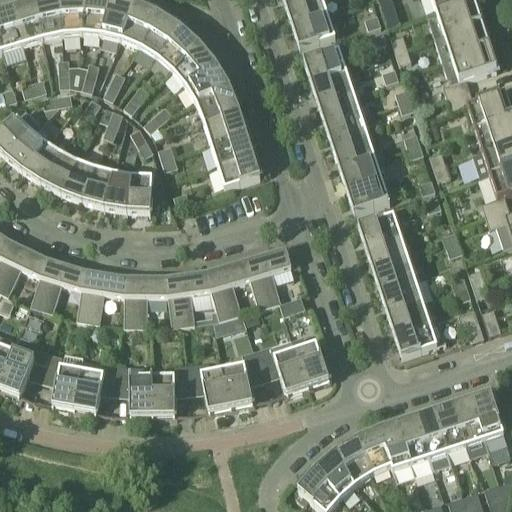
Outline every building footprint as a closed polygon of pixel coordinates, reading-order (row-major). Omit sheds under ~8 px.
[(281,0),(285,13),(321,2),(320,0),(281,0)] [(410,0),(412,3),(421,0),(429,0),(436,21),(474,8),(471,0),(410,0)] [(328,23),(321,2),(285,13),(293,35),(328,23)] [(60,6),(62,43),(65,43),(82,42),(85,4),(60,6)] [(111,7),(85,4),(82,42),(85,42),(102,43),(111,7)] [(60,6),(35,11),(43,48),(45,47),(62,43),(60,6)] [(111,7),(102,43),(104,44),(121,48),(136,13),(111,7)] [(482,31),(474,8),(436,21),(427,24),(435,47),(482,31)] [(43,48),(35,11),(13,18),(24,54),(43,48)] [(159,23),(136,13),(121,48),(124,49),(139,55),(159,23)] [(0,53),(2,60),(24,54),(13,18),(0,21),(0,53)] [(381,33),(377,22),(365,26),(368,38),(381,33)] [(159,23),(139,55),(142,56),(156,66),(182,38),(181,37),(159,23)] [(328,23),(293,35),(300,57),(335,46),(328,23)] [(442,69),(489,54),(482,31),(435,47),(442,69)] [(200,54),(182,38),(156,66),(158,67),(171,78),(200,54)] [(371,44),(374,55),(387,51),(383,40),(371,44)] [(403,43),(392,47),(396,59),(407,56),(403,43)] [(200,54),(171,78),(173,80),(184,93),(217,74),(200,54)] [(466,87),(497,77),(489,54),(442,69),(450,92),(442,94),(447,107),(470,99),(466,87)] [(407,56),(396,59),(400,72),(411,68),(407,56)] [(304,69),(311,92),(346,80),(339,57),(304,69)] [(59,82),(70,81),(69,67),(58,68),(59,82)] [(89,71),(86,84),(96,87),(99,73),(89,71)] [(230,96),(217,74),(184,93),(186,95),(195,110),(230,96)] [(395,76),(382,80),(386,91),(398,87),(395,76)] [(110,92),(119,96),(125,84),(116,79),(110,92)] [(311,92),(318,113),(354,102),(346,80),(311,92)] [(60,96),(70,95),(70,81),(59,82),(60,96)] [(96,87),(86,84),(82,98),(92,101),(96,87)] [(32,90),(36,103),(47,100),(43,87),(32,90)] [(32,90),(22,93),(25,106),(36,103),(32,90)] [(103,104),(113,109),(119,96),(110,92),(103,104)] [(0,97),(0,109),(5,108),(6,112),(17,109),(13,96),(2,99),(2,97),(0,97)] [(147,102),(139,96),(132,104),(140,110),(147,102)] [(230,96),(195,110),(196,112),(204,131),(239,119),(230,96)] [(411,107),(408,96),(395,100),(399,111),(411,107)] [(474,111),(470,99),(447,107),(451,119),(467,114),(474,137),(511,124),(511,121),(505,101),(474,111)] [(72,112),(70,102),(57,104),(58,114),(72,112)] [(318,113),(325,135),(361,123),(354,102),(318,113)] [(57,104),(43,106),(45,117),(58,114),(57,104)] [(140,110),(132,104),(124,116),(132,122),(140,110)] [(85,118),(93,124),(101,112),(92,106),(85,118)] [(399,111),(402,122),(415,117),(411,107),(399,111)] [(172,122),(165,114),(154,123),(161,131),(172,122)] [(0,140),(0,160),(5,166),(32,140),(40,132),(26,118),(18,126),(0,140)] [(93,124),(85,118),(77,130),(86,135),(93,124)] [(113,118),(108,131),(118,135),(123,122),(113,118)] [(246,141),(239,119),(204,131),(204,133),(211,152),(246,141)] [(154,123),(144,133),(151,141),(161,131),(154,123)] [(325,135),(333,156),(368,145),(361,123),(325,135)] [(511,124),(474,137),(482,160),(511,150),(511,124)] [(108,131),(103,144),(113,148),(118,135),(108,131)] [(137,153),(146,148),(139,136),(130,141),(137,153)] [(45,150),(32,140),(5,166),(23,180),(46,151),(45,150)] [(246,141),(211,152),(217,174),(253,163),(246,141)] [(404,145),(408,156),(420,152),(416,141),(404,145)] [(333,156),(340,178),(375,166),(368,145),(333,156)] [(146,148),(137,153),(144,165),(153,160),(146,148)] [(511,175),(511,150),(482,160),(473,163),(480,186),(490,183),(511,175)] [(41,193),(62,161),(60,161),(46,151),(23,180),(41,193)] [(423,162),(420,152),(408,156),(411,167),(423,162)] [(158,157),(162,168),(174,164),(171,153),(158,157)] [(441,160),(430,163),(434,176),(445,172),(441,160)] [(77,169),(62,161),(41,193),(62,203),(79,170),(77,169)] [(260,186),(253,163),(217,174),(225,197),(260,186)] [(178,174),(174,164),(162,168),(165,179),(178,174)] [(340,178),(347,200),(382,188),(375,166),(340,178)] [(83,211),(96,176),(94,176),(79,170),(62,203),(83,211)] [(445,172),(434,176),(438,188),(449,185),(445,172)] [(481,211),(485,224),(509,217),(505,204),(511,201),(511,175),(490,183),(497,206),(481,211)] [(112,181),(96,176),(83,211),(105,217),(114,181),(112,181)] [(127,221),(133,184),(131,184),(114,181),(105,217),(127,221)] [(150,222),(152,185),(133,184),(127,221),(150,222)] [(423,202),(435,198),(431,187),(419,191),(423,202)] [(382,188),(347,200),(354,222),(390,211),(382,188)] [(178,215),(190,211),(186,200),(174,204),(178,215)] [(425,209),(429,221),(441,216),(437,205),(425,209)] [(511,254),(511,226),(509,217),(485,224),(490,237),(497,235),(504,257),(511,254)] [(358,234),(366,256),(401,245),(394,222),(358,234)] [(446,254),(458,250),(455,240),(442,244),(446,254)] [(0,265),(1,267),(2,267),(10,250),(0,243),(0,265)] [(366,256),(373,278),(408,266),(401,245),(366,256)] [(47,268),(10,250),(2,267),(1,267),(0,268),(0,300),(8,304),(21,277),(40,285),(41,286),(47,268)] [(446,254),(450,265),(462,261),(458,250),(446,254)] [(259,317),(279,311),(281,311),(272,282),(291,276),(286,258),(246,269),(251,288),(250,288),(259,317)] [(373,278),(380,300),(415,288),(408,266),(373,278)] [(53,321),(62,292),(82,298),(83,299),(86,280),(47,268),(41,286),(40,285),(31,315),(53,321)] [(251,288),(246,269),(207,281),(212,299),(211,299),(215,313),(220,329),(242,322),(233,293),(250,288),(251,288)] [(472,293),(484,289),(480,277),(468,280),(469,282),(472,293)] [(126,286),(86,280),(83,299),(82,298),(77,329),(99,332),(104,302),(124,305),(125,305),(126,305),(126,286)] [(207,281),(166,286),(169,305),(168,306),(172,336),(195,333),(193,317),(215,313),(211,299),(212,299),(207,281)] [(467,295),(464,284),(451,289),(455,299),(467,295)] [(126,305),(125,305),(124,336),(147,336),(147,305),(168,306),(169,305),(166,286),(126,286),(126,305)] [(380,300),(387,321),(422,310),(415,288),(380,300)] [(477,306),(488,302),(484,289),(472,293),(477,306)] [(467,295),(455,299),(458,310),(471,306),(467,295)] [(281,311),(279,311),(284,324),(305,317),(301,305),(281,312),(281,311)] [(387,321),(394,343),(430,331),(422,310),(387,321)] [(489,343),(501,339),(493,316),(481,320),(489,343)] [(464,327),(471,349),(484,345),(474,317),(458,323),(460,329),(464,327)] [(245,323),(248,333),(260,329),(257,320),(245,323)] [(439,328),(430,331),(394,343),(402,366),(446,351),(439,328)] [(0,342),(0,395),(18,350),(0,342)] [(292,348),(308,396),(329,389),(316,350),(308,353),(304,344),(292,348)] [(270,353),(254,358),(262,382),(278,377),(287,404),(308,396),(292,348),(271,355),(270,353)] [(0,397),(20,405),(30,381),(44,385),(50,360),(29,354),(18,350),(0,395),(0,397)] [(223,377),(231,417),(253,413),(247,387),(262,382),(254,358),(242,362),(244,372),(223,377)] [(50,360),(44,385),(57,388),(53,415),(75,419),(82,378),(60,374),(62,364),(50,360)] [(231,417),(223,377),(211,379),(209,370),(187,372),(189,397),(204,395),(209,421),(231,417)] [(82,378),(75,419),(97,422),(101,396),(116,398),(118,373),(105,372),(103,382),(82,378)] [(152,384),(153,425),(175,425),(175,398),(189,397),(187,372),(165,374),(165,384),(152,384)] [(118,373),(116,398),(130,399),(131,425),(153,425),(152,384),(152,374),(140,374),(118,373)] [(489,459),(507,453),(491,402),(472,408),(485,447),(489,459)] [(472,408),(454,415),(467,454),(485,447),(472,408)] [(454,415),(435,421),(448,460),(467,454),(454,415)] [(452,471),(448,460),(435,421),(417,427),(433,478),(452,471)] [(433,478),(417,427),(398,433),(415,484),(433,478)] [(415,484),(398,433),(380,439),(391,474),(396,490),(415,484)] [(380,439),(357,449),(374,482),(391,474),(380,439)] [(357,449),(335,462),(357,492),(374,482),(357,449)] [(316,479),(340,507),(342,505),(357,492),(335,462),(316,479)] [(313,511),(336,511),(340,507),(316,479),(298,499),(313,511)] [(510,503),(511,492),(511,487),(499,492),(503,505),(510,503)] [(489,511),(508,511),(510,503),(503,505),(499,492),(485,497),(489,511)] [(463,504),(465,511),(481,511),(477,499),(463,504)]
